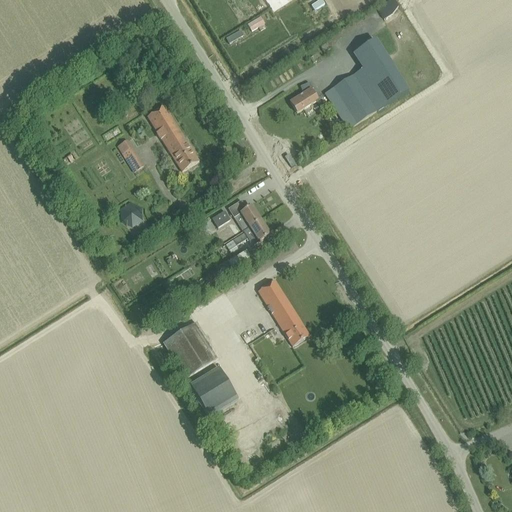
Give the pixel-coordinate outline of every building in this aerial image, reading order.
[(265,0),(273,13),(292,0),(265,0)] [(362,71),(325,95),(348,131),(409,93),(385,56),(376,41),(352,56),(362,71)] [(324,54),(331,49),(328,43),(321,48),(324,54)] [(297,115),(318,102),(311,91),(313,90),(310,84),(300,88),(303,95),(290,104),(297,115)] [(182,173),(199,163),(165,108),(148,118),(182,173)] [(134,175),(144,168),(127,141),(117,148),(134,175)] [(260,222),(251,208),(250,208),(249,206),(244,208),(241,202),(227,211),(233,220),(240,215),(249,230),(260,222)] [(132,230),(143,223),(142,210),(130,204),(120,211),(120,223),(132,230)] [(214,232),(230,222),(225,213),(209,223),(214,232)] [(252,248),(258,244),(270,237),(260,222),(249,230),(243,234),(244,235),(225,246),(230,254),(238,249),(237,247),(247,240),(252,248)] [(232,270),(250,258),(246,252),(228,264),(232,270)] [(292,349),(309,338),(275,283),(258,294),(292,349)] [(185,381),(192,377),(219,360),(196,324),(192,327),(163,345),(185,381)] [(240,395),(221,364),(192,382),(211,413),(240,395)]
